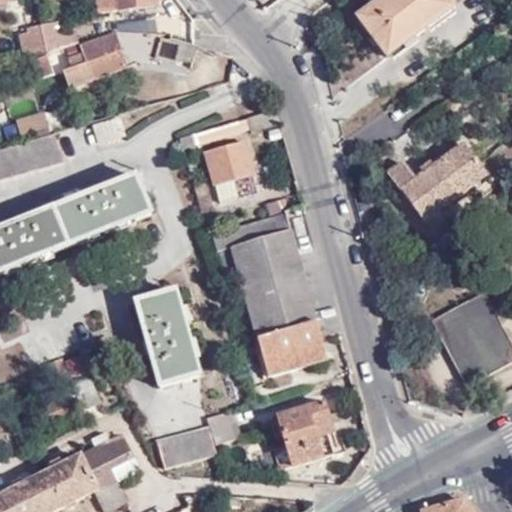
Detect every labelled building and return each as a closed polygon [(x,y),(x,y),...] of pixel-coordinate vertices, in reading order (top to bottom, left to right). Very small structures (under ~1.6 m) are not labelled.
[(155,9),(154,0),(107,0),(109,8),(118,7),(119,14),(155,9)] [(452,12),(444,0),(380,0),(354,18),(384,60),(420,35),(452,12)] [(52,23),(38,26),(44,53),(75,43),(69,30),(57,33),(52,23)] [(18,37),(21,60),(29,57),(44,53),(38,26),(25,29),(25,35),(18,37)] [(127,69),(116,35),(82,46),(84,53),(69,58),(72,67),(63,69),(68,88),(127,69)] [(44,53),(29,57),(37,79),(52,74),(44,53)] [(281,124),(277,110),(252,118),(247,119),(251,133),(281,124)] [(120,122),(94,131),(100,146),(125,138),(120,122)] [(241,133),(238,122),(179,140),(182,150),(241,133)] [(0,184),(66,164),(57,135),(0,152),(0,184)] [(214,188),(234,183),(252,178),(244,144),(205,154),(214,188)] [(402,166),(387,177),(423,225),(437,215),(486,179),(462,149),(415,183),(402,166)] [(13,228),(0,233),(0,277),(152,215),(138,177),(95,194),(13,228)] [(238,201),(234,183),(214,188),(218,205),(238,201)] [(284,214),(288,213),(285,203),(267,208),(269,218),(284,214)] [(317,253),(305,209),(288,213),(284,214),(284,218),(290,235),(296,258),(317,253)] [(437,215),(423,225),(434,238),(447,229),(437,215)] [(290,235),(284,218),(211,239),(216,256),(290,235)] [(327,363),(296,258),(290,235),(216,256),(226,296),(241,291),(266,380),(327,363)] [(176,293),(135,305),(146,343),(159,389),(199,378),(176,293)] [(511,366),(511,350),(483,296),(430,324),(466,391),(511,366)] [(65,359),(46,368),(56,386),(73,378),(65,359)] [(93,380),(75,388),(83,410),(103,401),(93,380)] [(65,400),(40,411),(49,426),(72,416),(65,400)] [(326,406),(277,423),(285,446),(273,449),(280,475),(341,455),(326,406)] [(242,439),(235,411),(207,419),(209,427),(214,446),(242,439)] [(157,443),(165,472),(217,456),(214,446),(209,427),(157,443)] [(97,452),(0,499),(0,511),(59,511),(95,494),(104,511),(112,511),(130,504),(114,471),(135,461),(124,438),(112,444),(107,434),(92,442),(97,452)] [(423,511),(475,511),(466,499),(423,511)]
